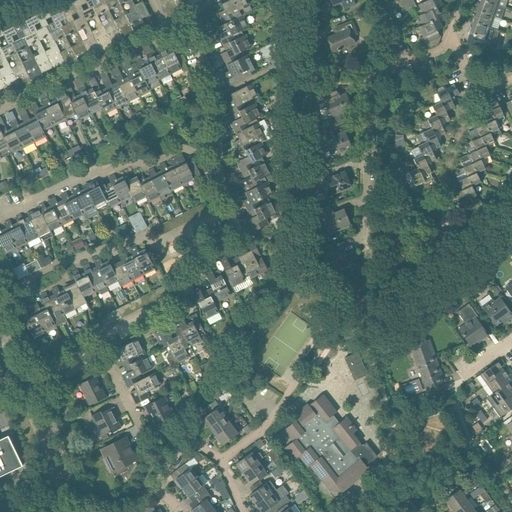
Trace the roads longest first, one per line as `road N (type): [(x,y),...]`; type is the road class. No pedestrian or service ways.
road 1 (residential): [(1,216),(92,171),(146,165),(185,148),(216,169)]
road 2 (track): [(290,229),(298,208),(293,0)]
road 3 (residential): [(18,283),(94,252),(161,239),(230,208)]
road 4 (residential): [(230,208),(232,234),(177,298),(111,331),(102,352)]
road 5 (residential): [(0,105),(167,28)]
road 6 (residential): [(365,244),(367,72)]
road 7 (residential): [(216,169),(216,95),(182,21)]
road 8 (tertiary): [(56,511),(48,454),(23,387)]
road 9 (residential): [(367,72),(313,69),(313,0)]
